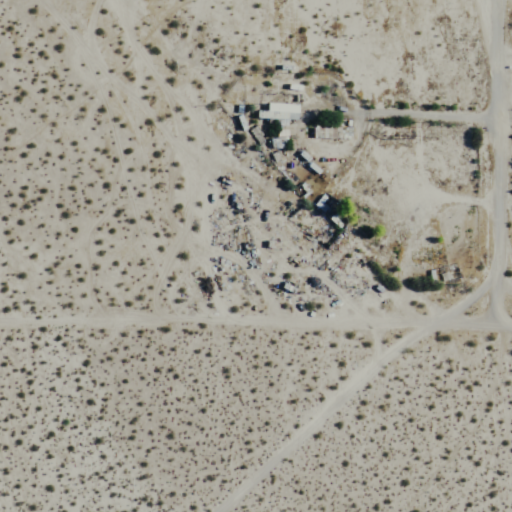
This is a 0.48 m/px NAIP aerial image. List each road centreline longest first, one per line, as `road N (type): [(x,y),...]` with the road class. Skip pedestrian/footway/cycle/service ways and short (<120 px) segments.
road 1 (residential): [(0,316),(511,317)]
road 2 (residential): [(504,0),(499,317)]
road 3 (track): [(221,511),(437,317)]
